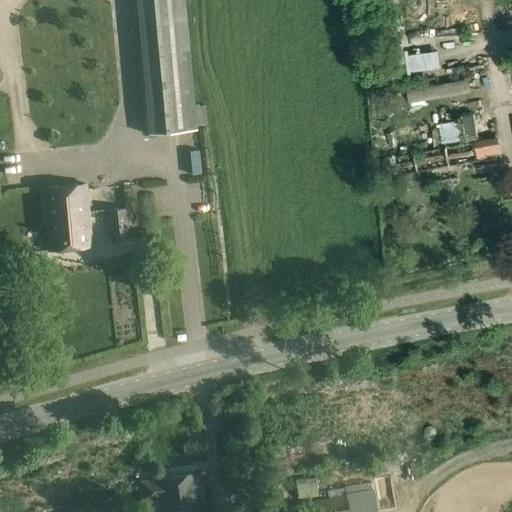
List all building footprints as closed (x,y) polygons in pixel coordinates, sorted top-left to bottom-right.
[(137,0),(149,134),(197,130),(185,0),(137,0)] [(49,251),(92,247),(86,185),(43,189),(49,251)] [(127,208),(107,210),(110,238),(130,236),(127,208)] [(142,483),(144,501),(160,498),(162,511),(201,511),(195,474),(157,480),(142,483)] [(298,502),(299,511),(349,511),(347,493),(298,502)]
